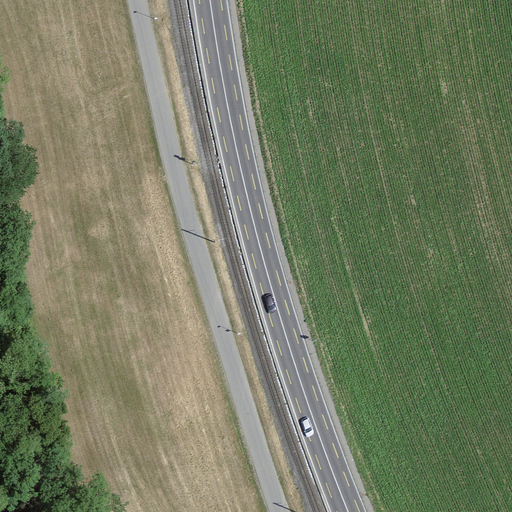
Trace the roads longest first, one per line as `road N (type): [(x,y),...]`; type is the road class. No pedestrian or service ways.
road 1 (unclassified): [(136,0),(176,175),(279,511)]
road 2 (primary): [(210,0),(267,272),(349,511)]
